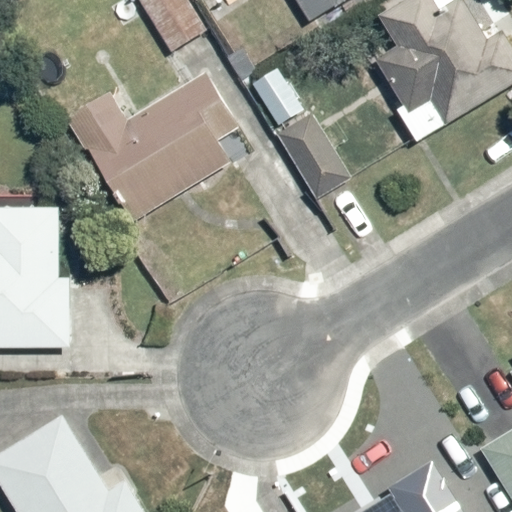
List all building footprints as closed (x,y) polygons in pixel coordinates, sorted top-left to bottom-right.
[(213,31),(195,0),(143,0),(173,53),(213,31)] [(299,0),(310,19),(345,0),(299,0)] [(402,49),(381,61),(407,106),(401,110),(421,144),(511,91),(511,36),(498,45),(471,0),(423,0),(386,22),(402,49)] [(312,110),(283,66),(255,84),(284,128),(312,110)] [(217,70),(135,121),(117,93),(77,118),(142,222),(229,167),(250,154),(236,132),(250,123),(217,70)] [(357,178),(320,116),(288,135),(325,197),(357,178)] [(64,278),(64,209),(0,208),(0,347),(75,349),(76,278),(64,278)] [(116,490),(70,416),(0,459),(0,471),(25,511),(151,511),(132,480),(116,490)] [(511,434),(485,451),(511,494),(511,434)] [(469,511),(437,462),(358,511),(469,511)]
